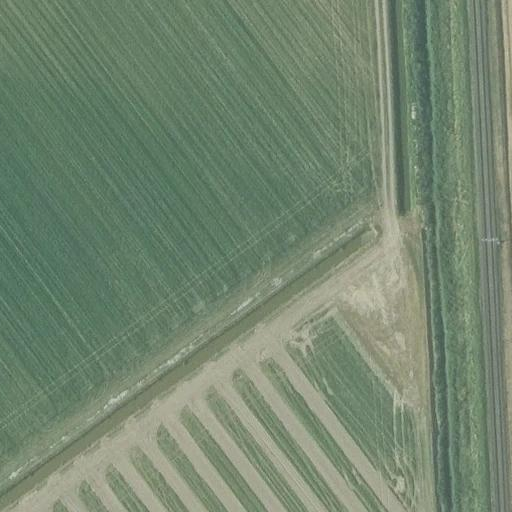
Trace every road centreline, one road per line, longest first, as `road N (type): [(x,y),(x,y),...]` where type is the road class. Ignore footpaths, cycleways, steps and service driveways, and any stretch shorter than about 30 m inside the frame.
road 1 (track): [(375,0),(386,217),(412,266),(424,511)]
road 2 (track): [(511,138),(504,0)]
